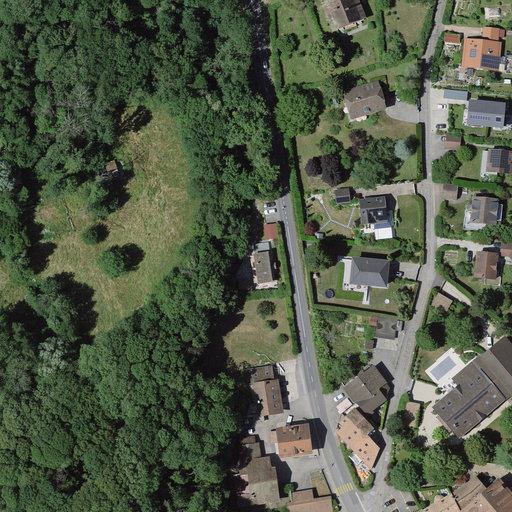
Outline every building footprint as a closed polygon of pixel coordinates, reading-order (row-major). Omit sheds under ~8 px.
[(363,23),(355,0),(333,0),(320,5),(330,34),(363,23)] [(498,31),(478,29),(477,43),(463,42),(460,70),(496,74),(499,46),(496,46),(498,31)] [(445,33),(444,41),(460,43),(461,35),(445,33)] [(376,85),(340,94),(348,122),(384,112),(376,85)] [(444,89),(443,99),(467,101),(468,91),(444,89)] [(508,108),(462,103),(459,127),(506,131),(508,108)] [(460,139),(444,138),(443,151),(458,152),(460,139)] [(511,156),(487,153),(484,175),(509,178),(511,156)] [(111,165),(115,180),(123,178),(118,163),(111,165)] [(454,204),(456,188),(441,187),(440,203),(454,204)] [(347,192),(332,193),(333,207),(349,206),(347,192)] [(497,204),(473,200),(468,226),(493,230),(497,204)] [(384,201),(356,203),(358,229),(385,227),(384,201)] [(279,238),(277,223),(264,225),(266,240),(279,238)] [(503,255),(511,255),(511,241),(503,241),(503,255)] [(503,253),(481,251),(478,280),(500,282),(503,253)] [(268,255),(252,257),(255,287),(271,285),(268,255)] [(388,265),(349,262),(347,290),(386,292),(388,265)] [(239,282),(239,291),(252,291),(252,281),(239,282)] [(153,320),(153,319),(149,316),(148,316),(144,321),(149,325),(153,320)] [(379,336),(397,337),(398,320),(380,319),(379,336)] [(511,351),(501,338),(477,359),(511,400),(511,401),(511,351)] [(251,362),(283,360),(282,349),(270,350),(271,357),(251,358),(251,362)] [(455,388),(428,411),(456,445),(511,400),(477,359),(449,381),(455,388)] [(293,361),(244,367),(257,489),(309,482),(293,361)] [(371,369),(342,392),(364,420),(384,404),(389,392),(371,369)] [(420,404),(406,401),(402,425),(416,427),(420,404)] [(347,452),(369,471),(379,450),(365,439),(371,430),(351,411),(332,434),(347,452)] [(475,475),(456,493),(461,508),(484,486),(475,475)] [(511,511),(511,496),(494,477),(484,486),(461,508),(455,511),(511,511)] [(333,511),(331,496),(314,499),(313,490),(292,493),(294,502),(286,503),(287,511),(333,511)] [(456,493),(421,511),(455,511),(461,508),(456,493)]
